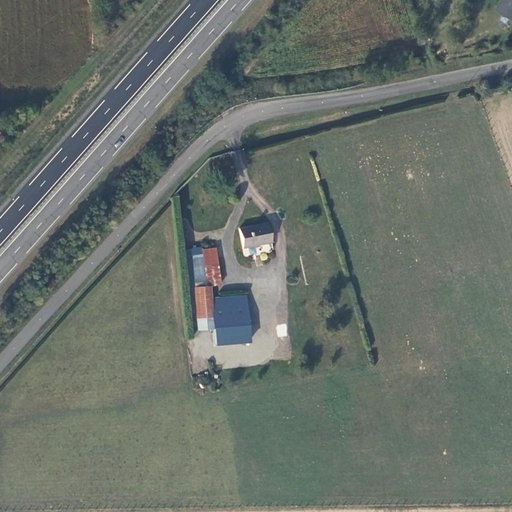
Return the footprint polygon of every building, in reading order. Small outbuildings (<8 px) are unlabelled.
[(511,0),(504,0),(498,9),(511,18),(511,0)] [(240,228),(243,246),(271,241),(268,223),(240,228)] [(209,280),(210,285),(223,283),(215,247),(203,249),(204,257),(209,280)] [(192,258),(194,281),(209,280),(204,257),(192,258)] [(207,286),(194,287),(197,318),(210,317),(207,286)] [(212,297),(213,310),(247,308),(245,295),(212,297)] [(213,310),(213,317),(214,327),(248,324),(247,308),(213,310)] [(286,325),(277,325),(277,336),(286,336),(286,325)]
